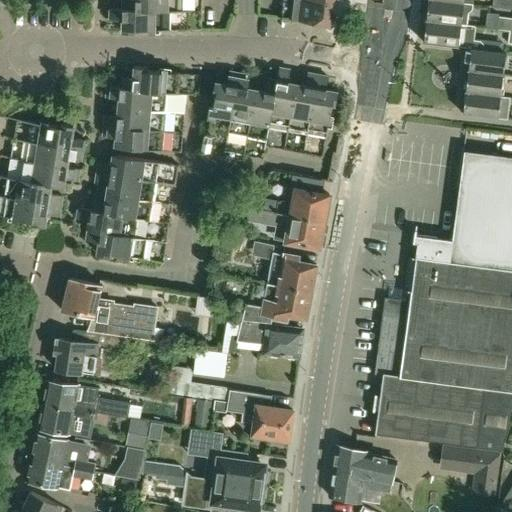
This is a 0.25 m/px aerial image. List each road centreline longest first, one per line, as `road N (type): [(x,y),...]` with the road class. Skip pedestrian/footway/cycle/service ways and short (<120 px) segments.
road 1 (secondary): [(303,511),(327,321),(376,64)]
road 2 (residential): [(0,52),(249,49),(376,64)]
road 3 (residential): [(0,503),(49,301),(39,272),(0,262)]
